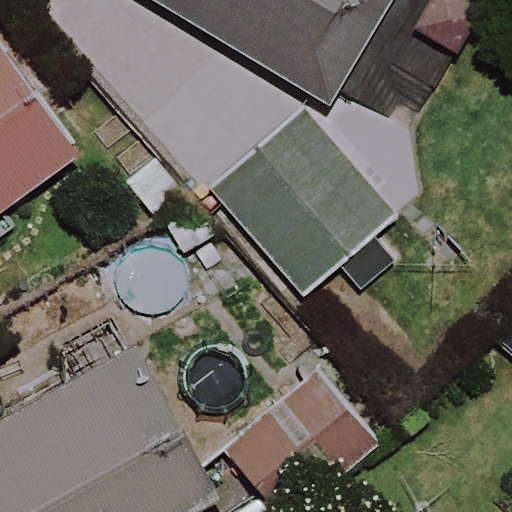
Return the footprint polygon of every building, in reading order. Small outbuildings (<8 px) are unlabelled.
[(150,0),(325,105),(349,64),(427,111),(488,8),(474,0),(150,0)] [(0,208),(67,163),(0,64),(0,208)] [(395,215),(308,115),(213,198),(300,298),(395,215)] [(183,511),(215,495),(135,350),(0,424),(0,511),(183,511)] [(301,511),(382,439),(317,367),(231,446),(291,511),(301,511)]
